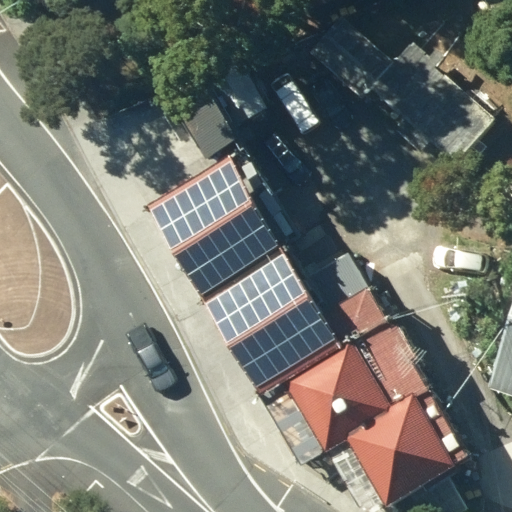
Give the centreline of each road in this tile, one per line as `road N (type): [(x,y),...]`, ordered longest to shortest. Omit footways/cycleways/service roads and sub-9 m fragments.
road 1 (secondary): [(125,306),(231,511)]
road 2 (secondary): [(0,123),(27,146),(100,252),(125,306)]
road 3 (secondary): [(190,511),(34,408)]
road 4 (residential): [(125,306),(96,361),(34,408)]
